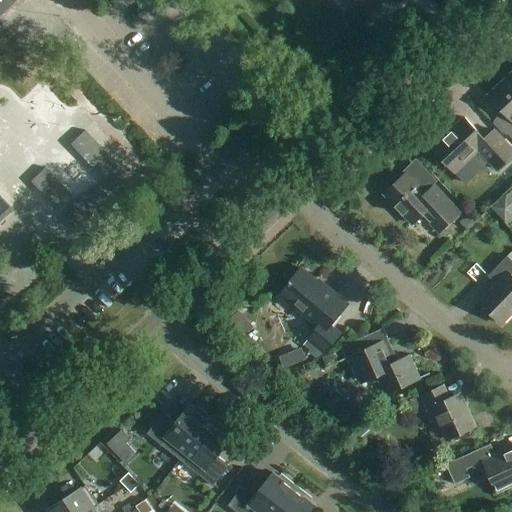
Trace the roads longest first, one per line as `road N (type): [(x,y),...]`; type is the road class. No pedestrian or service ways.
road 1 (residential): [(378,511),(155,324)]
road 2 (residential): [(295,192),(499,0)]
road 3 (residential): [(314,209),(511,23)]
road 4 (residential): [(314,209),(510,381)]
road 5 (residential): [(0,468),(155,324)]
road 6 (residential): [(155,324),(295,192)]
